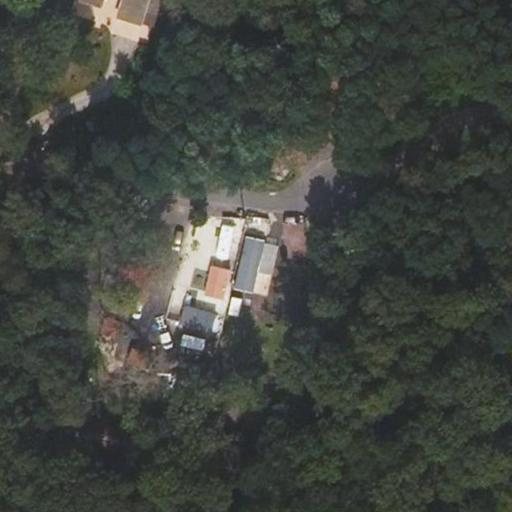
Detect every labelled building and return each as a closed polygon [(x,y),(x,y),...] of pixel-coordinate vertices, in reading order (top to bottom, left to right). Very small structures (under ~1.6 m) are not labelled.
[(125,0),(121,17),(144,25),(152,0),(80,0),(102,7),(104,0),(125,0)] [(163,0),(152,0),(144,25),(155,28),(163,0)] [(201,218),(200,251),(242,252),(243,220),(201,218)] [(278,243),(246,237),(237,288),(269,294),(278,243)] [(198,258),(185,313),(200,316),(205,292),(218,295),(225,264),(198,258)]
